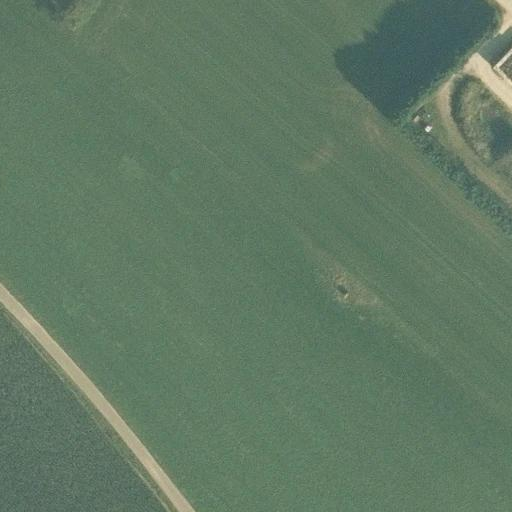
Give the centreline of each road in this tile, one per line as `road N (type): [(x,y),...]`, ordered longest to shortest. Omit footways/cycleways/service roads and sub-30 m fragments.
road 1 (unclassified): [(188,511),(0,303)]
road 2 (track): [(511,198),(450,141),(440,117),(444,92),(464,64),(511,22)]
